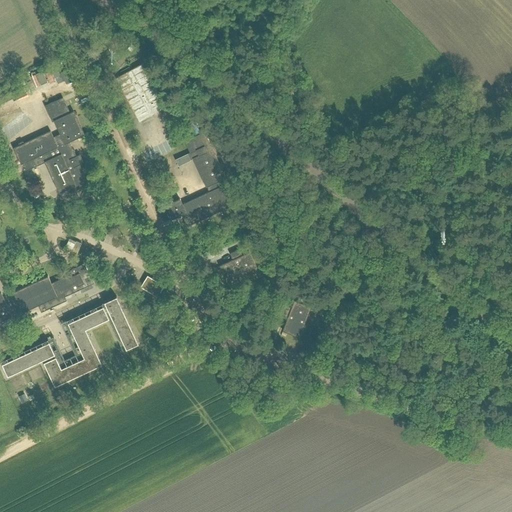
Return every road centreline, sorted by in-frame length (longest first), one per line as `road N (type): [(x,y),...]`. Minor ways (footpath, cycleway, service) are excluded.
road 1 (unclassified): [(511,349),(199,69),(101,0)]
road 2 (unclassified): [(218,335),(189,297),(77,49)]
road 3 (unclassified): [(511,435),(387,403),(218,335)]
road 4 (track): [(0,456),(130,388)]
